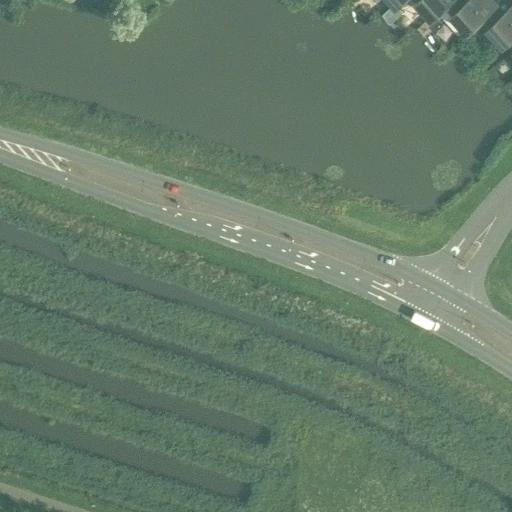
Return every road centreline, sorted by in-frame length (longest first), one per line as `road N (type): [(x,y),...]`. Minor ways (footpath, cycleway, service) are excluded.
road 1 (secondary): [(0,144),(259,229),(423,300)]
road 2 (unclassified): [(500,208),(455,245),(423,300)]
